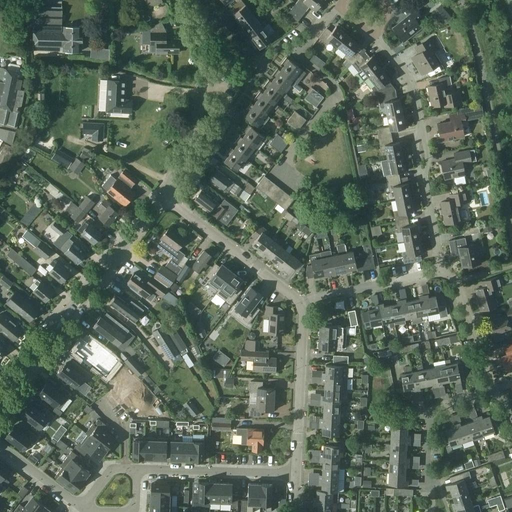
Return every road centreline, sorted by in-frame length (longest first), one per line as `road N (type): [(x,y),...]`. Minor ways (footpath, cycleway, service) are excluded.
road 1 (residential): [(0,397),(166,197)]
road 2 (residential): [(441,272),(411,85),(376,39)]
road 3 (residential): [(298,188),(273,171),(334,90),(298,54),(332,9)]
road 4 (residential): [(166,197),(202,91),(192,0)]
road 5 (residential): [(295,473),(299,301)]
road 6 (residential): [(299,301),(166,197)]
road 7 (residential): [(426,511),(427,416),(486,387)]
road 8 (residential): [(138,469),(295,473)]
road 9 (residential): [(441,272),(299,301)]
road 10 (residential): [(486,387),(486,365),(456,283),(441,272)]
